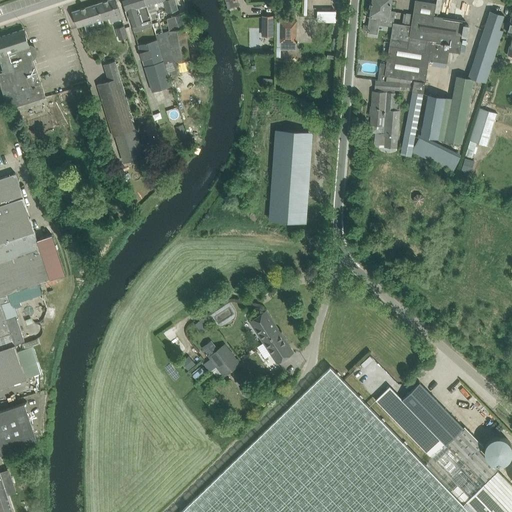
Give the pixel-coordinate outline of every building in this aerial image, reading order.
[(107,0),(95,4),(104,29),(106,28),(103,19),(110,17),(112,22),(123,18),(119,7),(117,0),(107,0)] [(151,19),(144,0),(120,0),(129,26),(151,19)] [(144,0),(151,19),(158,17),(156,9),(160,7),(157,0),(144,0)] [(157,0),(160,7),(165,6),(167,12),(178,8),(175,0),(157,0)] [(376,33),(378,16),(380,0),(371,0),(369,15),(370,15),(367,32),(376,33)] [(376,80),(375,87),(396,89),(411,90),(413,90),(401,154),(411,156),(421,105),(428,64),(429,59),(447,63),(449,50),(454,51),(460,53),(460,51),(463,35),(464,24),(465,20),(433,15),(435,3),(419,0),(415,0),(413,14),(414,14),(409,42),(390,39),(385,73),(384,74),(387,75),(386,81),(376,80)] [(380,0),(378,16),(393,19),(395,11),(389,11),(391,0),(380,0)] [(97,31),(104,29),(95,4),(73,11),(76,21),(78,27),(94,21),(97,31)] [(335,9),(316,9),(316,19),(335,19),(335,9)] [(168,22),(165,22),(166,25),(168,24),(169,30),(175,62),(176,61),(190,59),(185,28),(192,25),(187,11),(167,19),(168,22)] [(499,29),(501,24),(504,15),(491,11),(470,77),(486,82),(491,68),(495,56),(503,30),(499,29)] [(393,22),(390,39),(409,42),(414,14),(413,14),(406,13),(404,23),(393,22)] [(273,15),(262,16),(263,25),(273,25),(273,15)] [(281,20),(280,41),(296,42),(296,21),(281,20)] [(160,21),(152,23),(156,33),(157,39),(169,76),(172,75),(179,73),(178,71),(176,61),(175,62),(169,30),(163,32),(160,21)] [(115,28),(119,40),(129,37),(125,25),(115,28)] [(23,28),(0,35),(0,60),(3,71),(0,71),(0,82),(6,102),(14,106),(46,97),(33,57),(34,56),(37,52),(35,47),(31,45),(29,45),(23,28)] [(157,39),(138,45),(152,91),(172,85),(171,83),(169,76),(157,39)] [(491,68),(501,71),(505,59),(495,56),(491,68)] [(108,80),(97,83),(113,136),(116,136),(124,162),(143,156),(135,130),(137,129),(116,60),(103,64),(108,80)] [(462,142),(474,79),(457,76),(453,98),(428,94),(420,135),(462,142)] [(371,115),(370,124),(375,124),(384,125),(383,146),(397,147),(400,103),(395,102),(396,93),(395,93),(375,92),(373,92),(372,107),(371,107),(371,115)] [(480,107),(470,140),(477,142),(478,143),(488,146),(491,134),(498,113),(489,110),(480,107)] [(155,123),(146,125),(149,136),(158,134),(155,123)] [(183,123),(176,125),(180,139),(188,137),(183,123)] [(269,219),(295,221),(305,221),(312,131),(275,129),(269,219)] [(466,154),(472,156),(475,146),(470,144),(466,154)] [(462,168),(471,170),(474,160),(465,158),(462,168)] [(0,242),(35,230),(32,219),(16,173),(0,178),(0,242)] [(35,230),(0,242),(0,296),(8,293),(13,292),(39,283),(52,279),(51,278),(38,239),(35,230)] [(52,234),(38,239),(51,278),(65,273),(52,234)] [(39,283),(8,293),(10,300),(13,299),(16,309),(21,307),(20,302),(43,295),(39,283)] [(0,348),(16,344),(11,331),(2,303),(10,300),(8,293),(0,296),(0,348)] [(10,300),(2,303),(11,331),(16,344),(24,341),(16,315),(18,314),(16,309),(15,305),(13,299),(10,300)] [(249,320),(263,341),(279,331),(265,310),(249,320)] [(206,316),(195,324),(201,332),(208,327),(203,321),(206,319),(207,321),(209,320),(206,316)] [(293,352),(279,331),(263,341),(277,362),(293,352)] [(211,340),(202,347),(209,356),(216,366),(232,354),(224,344),(218,349),(211,340)] [(16,344),(0,348),(0,387),(2,387),(27,378),(27,377),(18,350),(16,344)] [(232,354),(216,366),(224,376),(239,364),(232,354)] [(189,356),(182,362),(189,369),(195,364),(189,356)] [(332,366),(180,511),(459,511),(469,503),(500,472),(498,470),(478,450),(483,445),(464,426),(463,427),(419,382),(402,398),(398,403),(385,390),(376,399),(404,428),(431,456),(424,462),(332,366)] [(0,429),(36,417),(35,413),(28,416),(23,403),(27,401),(0,410),(0,429)] [(39,428),(36,417),(0,429),(0,451),(36,440),(33,432),(32,430),(39,428)] [(0,511),(13,511),(8,494),(16,491),(9,468),(0,471),(0,511)] [(511,511),(511,484),(500,472),(469,503),(459,511),(511,511)]
